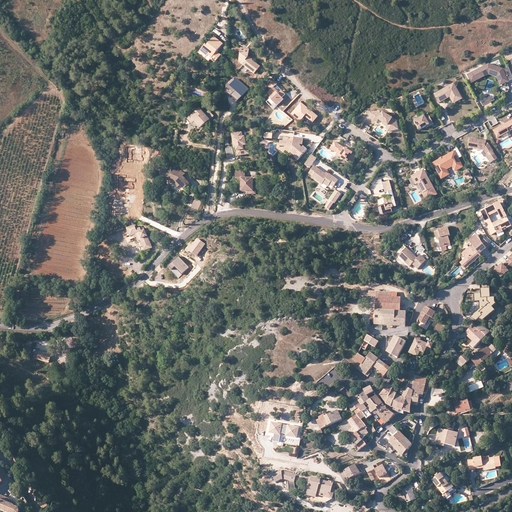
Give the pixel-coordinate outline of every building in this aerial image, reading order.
[(223,45),(214,38),(207,47),(205,45),(201,52),(208,57),(209,56),(212,58),(211,60),(216,63),(221,56),(217,52),(223,45)] [(249,50),(240,49),(238,62),(255,75),(260,67),(248,58),(249,50)] [(507,50),(503,52),(507,62),(511,60),(509,55),(507,50)] [(511,80),(511,76),(508,67),(503,70),(502,69),(488,64),(466,75),(469,82),(487,72),(486,71),(498,75),(498,76),(498,77),(501,85),(508,82),(511,80)] [(496,77),(499,85),(501,85),(498,77),(498,76),(498,75),(486,71),(487,72),(469,82),(471,84),(488,75),(496,77)] [(249,89),(238,79),(231,86),(236,91),(232,96),(238,102),(249,89)] [(278,85),(275,82),(269,88),(272,91),(268,94),(272,98),(270,99),(277,106),(284,100),(282,98),(286,95),(282,92),(280,94),(274,88),(278,85)] [(461,99),(453,84),(433,94),(438,103),(443,101),(441,97),(444,95),(445,97),(450,95),(454,103),(461,99)] [(450,95),(445,97),(444,95),(441,97),(443,101),(449,97),(452,104),(454,103),(450,95)] [(494,100),(492,96),(480,102),(483,107),(494,100)] [(277,106),(270,99),(267,103),(274,110),(277,106)] [(301,103),(291,114),(300,122),(305,117),(312,123),(318,117),(301,103)] [(200,110),(191,118),(198,124),(202,129),(210,121),(200,110)] [(376,120),(374,112),(369,113),(372,123),(377,122),(378,120),(376,120)] [(377,112),(374,112),(376,120),(378,120),(382,123),(387,126),(388,132),(397,130),(395,121),(390,117),(387,116),(382,113),(381,114),(377,112)] [(424,116),(413,121),(418,130),(428,125),(429,126),(433,124),(429,117),(425,119),(424,116)] [(198,124),(191,118),(189,120),(195,127),(198,124)] [(511,120),(511,121),(493,131),(496,138),(500,136),(508,132),(506,129),(510,128),(511,129),(511,120)] [(239,156),(250,154),(248,145),(247,146),(245,137),(244,137),(243,132),(233,134),(234,139),(235,139),(237,147),(235,147),(236,152),(238,151),(239,156)] [(294,139),(285,138),(284,142),(281,142),(281,145),(278,145),(278,150),(283,154),(286,151),(290,154),(291,153),(295,157),(295,158),(298,161),(307,150),(304,147),(302,149),(302,148),(303,147),(301,146),(301,145),(303,145),(304,139),(294,138),(294,139)] [(483,142),(469,139),(467,148),(484,151),(486,156),(485,157),(489,164),(496,159),(492,152),(488,145),(485,144),(485,143),(483,143),(483,142)] [(344,148),(334,141),(329,148),(336,153),(335,154),(338,157),(349,164),(355,156),(351,153),(348,151),(349,150),(345,147),(344,148)] [(454,171),(461,167),(453,152),(442,158),(443,160),(440,162),(439,160),(438,160),(432,163),(440,179),(447,175),(444,170),(451,166),(454,171)] [(309,170),(317,159),(311,155),(304,166),(309,170)] [(312,165),(307,173),(311,175),(310,176),(320,183),(321,182),(326,186),(328,184),(332,186),(336,180),(327,173),(326,175),(324,173),(312,165)] [(183,177),(180,173),(175,171),(174,172),(172,172),(172,170),(161,171),(161,180),(171,179),(177,182),(184,190),(190,185),(183,177)] [(412,177),(416,185),(419,184),(424,193),(434,187),(424,170),(412,177)] [(237,179),(243,179),(243,192),(248,192),(248,194),(258,194),(258,190),(255,188),(255,184),(255,178),(247,178),(246,171),(237,171),(237,179)] [(388,182),(382,183),(384,193),(387,193),(390,192),(391,192),(388,182)] [(437,195),(434,187),(424,193),(423,194),(426,201),(437,195)] [(328,199),(330,200),(333,203),(335,204),(341,194),(335,190),(328,199)] [(391,195),(390,194),(388,196),(382,198),(384,206),(379,207),(382,216),(391,213),(390,209),(395,208),(392,195),(391,195)] [(201,202),(194,199),(190,210),(192,213),(197,210),(201,202)] [(325,207),(329,210),(333,203),(330,200),(325,207)] [(498,213),(502,220),(507,218),(508,218),(500,202),(494,205),(495,206),(498,213)] [(495,206),(486,211),(489,217),(498,213),(495,206)] [(492,235),(497,233),(492,223),(489,217),(486,211),(481,213),(492,235)] [(504,232),(503,231),(502,229),(506,227),(507,229),(511,227),(507,218),(502,220),(498,222),(497,220),(492,223),(497,233),(498,235),(504,232)] [(135,226),(127,229),(130,237),(134,235),(136,235),(139,242),(141,241),(145,251),(153,248),(145,230),(142,232),(140,228),(136,230),(135,226)] [(448,228),(435,232),(437,240),(439,239),(441,246),(450,243),(448,237),(450,236),(448,228)] [(139,242),(136,235),(134,235),(141,252),(145,251),(141,241),(139,242)] [(465,260),(469,266),(481,256),(479,254),(490,245),(483,241),(480,243),(478,235),(469,242),(473,246),(463,254),(465,257),(465,260)] [(206,244),(198,239),(190,251),(198,257),(206,244)] [(415,253),(413,252),(411,255),(417,260),(420,256),(426,250),(420,245),(417,249),(417,251),(415,253)] [(409,251),(406,249),(399,257),(410,267),(412,264),(417,260),(411,255),(413,252),(411,250),(409,251)] [(418,270),(426,261),(420,256),(417,260),(412,264),(418,270)] [(179,257),(169,266),(173,270),(175,268),(182,274),(189,267),(179,257)] [(469,266),(465,260),(461,263),(465,269),(469,266)] [(511,269),(511,268),(507,263),(504,265),(503,264),(495,271),(501,278),(511,269)] [(480,309),(470,317),(476,321),(477,320),(479,322),(494,310),(492,308),(496,304),(495,303),(495,295),(491,295),(490,285),(481,285),(481,294),(474,295),(475,302),(479,302),(480,309)] [(391,297),(376,296),(375,309),(372,309),(372,312),(375,312),(374,324),(374,327),(377,327),(377,325),(406,326),(406,312),(400,311),(401,298),(391,297)] [(437,312),(427,307),(418,321),(426,325),(431,317),(433,319),(437,312)] [(495,311),(494,310),(479,322),(481,323),(495,311)] [(474,349),(491,332),(481,325),(477,329),(476,327),(473,330),(471,328),(466,333),(475,341),(471,345),(474,349)] [(368,335),(361,348),(365,350),(369,344),(375,348),(376,347),(379,342),(368,335)] [(398,358),(406,342),(395,336),(387,352),(398,358)] [(417,337),(409,353),(421,359),(427,347),(432,349),(434,345),(429,342),(428,344),(420,340),(421,339),(417,337)] [(486,347),(472,360),(479,367),(493,353),(486,347)] [(49,362),(52,354),(40,350),(37,359),(49,362)] [(362,365),(358,369),(368,377),(370,374),(368,373),(373,366),(380,372),(378,374),(379,375),(383,378),(391,369),(379,359),(370,353),(366,359),(362,365)] [(354,360),(362,365),(366,359),(358,354),(354,360)] [(465,365),(470,360),(465,355),(463,358),(462,357),(459,360),(465,365)] [(402,397),(401,396),(399,402),(411,406),(411,402),(418,402),(419,399),(422,399),(427,378),(415,376),(413,390),(407,387),(402,397)] [(482,382),(466,388),(469,394),(484,388),(482,382)] [(342,385),(336,389),(339,393),(345,388),(342,385)] [(393,388),(387,385),(386,388),(380,394),(386,404),(391,407),(397,394),(396,393),(392,391),(393,388)] [(361,399),(358,401),(361,407),(359,408),(365,417),(367,419),(372,416),(367,408),(366,406),(368,405),(369,407),(370,406),(367,402),(370,401),(370,400),(367,395),(373,391),(371,387),(371,386),(363,390),(365,392),(360,396),(361,399)] [(397,394),(391,407),(390,408),(398,413),(400,410),(402,411),(404,412),(410,413),(411,406),(399,402),(401,396),(397,394)] [(383,403),(376,395),(371,399),(380,414),(387,410),(386,407),(384,407),(383,403)] [(367,408),(372,416),(373,415),(374,417),(378,415),(380,414),(371,399),(370,400),(370,401),(367,402),(370,406),(369,407),(367,408)] [(468,399),(455,403),(458,414),(467,411),(467,413),(474,411),(471,401),(469,402),(468,399)] [(361,420),(365,417),(359,408),(361,407),(358,401),(351,405),(349,407),(353,412),(355,411),(357,415),(361,420)] [(380,414),(378,415),(382,420),(385,423),(385,424),(390,420),(395,413),(388,409),(387,410),(380,414)] [(317,421),(322,430),(343,420),(338,411),(325,417),(324,415),(319,418),(320,419),(317,421)] [(357,452),(366,445),(362,440),(368,434),(367,432),(369,430),(367,427),(361,420),(357,415),(348,421),(347,420),(339,426),(345,434),(348,431),(349,432),(350,431),(354,435),(352,436),(350,439),(351,440),(355,449),(357,452)] [(298,427),(272,423),(270,434),(274,435),(273,442),(279,443),(281,436),(297,438),(298,427)] [(458,434),(440,429),(437,443),(438,443),(438,445),(444,447),(445,445),(455,447),(458,434)] [(408,451),(412,445),(398,430),(391,436),(393,438),(389,443),(403,457),(404,455),(408,451)] [(298,446),(300,440),(283,437),(282,443),(298,446)] [(385,448),(389,443),(381,437),(377,443),(385,448)] [(352,450),(355,449),(351,440),(346,443),(352,450)] [(13,456),(8,459),(14,467),(14,468),(19,465),(13,456)] [(484,466),(484,468),(485,471),(496,469),(495,460),(483,462),(482,458),(474,459),(474,460),(468,461),(469,471),(476,470),(476,468),(484,466)] [(382,466),(380,462),(374,466),(376,469),(375,470),(379,478),(388,474),(383,465),(382,466)] [(362,472),(357,464),(340,474),(345,482),(349,480),(356,476),(362,472)] [(297,474),(282,471),(272,476),(276,483),(283,479),(295,482),(297,474)] [(433,480),(447,499),(451,496),(457,491),(455,488),(453,489),(442,474),(433,480)] [(333,486),(334,483),(329,482),(329,483),(312,478),(307,495),(316,498),(316,501),(326,503),(327,498),(330,499),(331,493),(333,486)] [(331,493),(330,499),(332,499),(336,487),(343,489),(340,485),(334,483),(333,486),(331,493)] [(403,495),(398,497),(401,502),(407,500),(408,503),(416,500),(413,492),(414,492),(411,486),(402,491),(403,495)] [(20,511),(21,511),(19,508),(14,506),(15,504),(14,502),(13,502),(12,500),(11,499),(1,495),(0,496),(0,509),(5,511),(6,511),(7,511),(6,511),(20,511)] [(45,499),(39,502),(43,510),(49,506),(45,499)]
